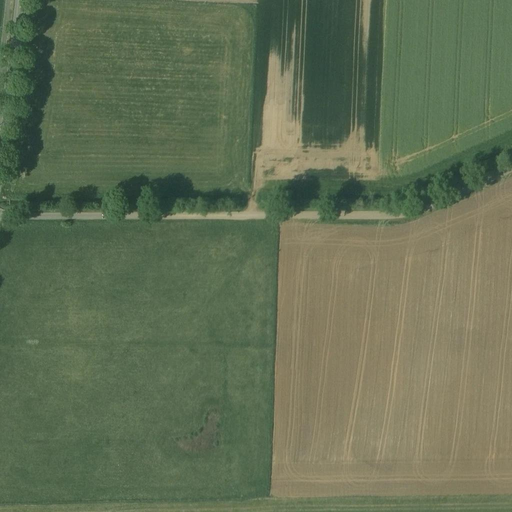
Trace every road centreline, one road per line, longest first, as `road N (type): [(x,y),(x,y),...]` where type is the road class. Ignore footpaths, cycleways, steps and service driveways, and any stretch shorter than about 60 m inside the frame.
road 1 (residential): [(511,168),(400,215),(0,213)]
road 2 (tertiary): [(22,0),(0,154)]
